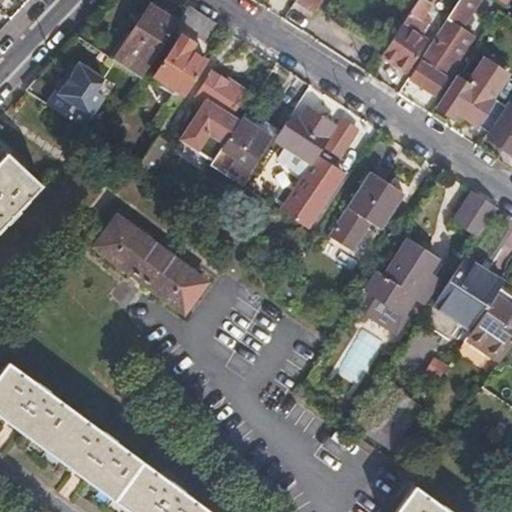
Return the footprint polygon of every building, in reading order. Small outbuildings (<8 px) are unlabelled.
[(295,0),(295,1),(312,11),(319,0),(295,0)] [(430,0),(415,0),(381,54),(406,70),(427,40),(418,35),(429,17),(423,13),(430,0)] [(480,0),(457,0),(453,8),(449,13),(408,77),(435,94),(474,34),(463,26),(480,0)] [(112,58),(140,78),(175,23),(177,21),(149,3),(112,58)] [(177,21),(175,23),(189,32),(203,41),(216,22),(200,12),(188,4),(177,21)] [(152,123),(161,129),(206,60),(188,49),(192,42),(181,35),(155,75),(175,88),(152,123)] [(488,132),(506,104),(494,96),(508,74),(486,59),(469,85),(458,78),(440,107),(454,117),(458,111),(488,132)] [(38,76),(26,90),(84,128),(105,96),(96,90),(105,78),(79,61),(71,74),(68,71),(57,88),(38,76)] [(235,125),(237,120),(228,114),(240,95),(223,84),(226,80),(212,71),(196,93),(206,99),(181,138),(212,159),(235,125)] [(488,132),(485,136),(511,153),(511,105),(507,103),(506,104),(488,132)] [(311,161),(323,144),(321,143),(332,126),(306,108),(294,125),(286,120),(275,137),(311,161)] [(268,135),(240,116),(240,117),(237,120),(235,125),(262,144),(268,135)] [(355,129),(340,119),(323,144),(334,151),(336,148),(341,151),(355,129)] [(89,132),(101,139),(107,130),(95,122),(89,132)] [(210,163),(218,168),(222,161),(242,175),(262,144),(235,125),(212,159),(210,163)] [(158,133),(140,161),(154,170),(172,142),(158,133)] [(0,229),(41,186),(6,152),(0,158),(0,229)] [(322,177),(330,164),(324,160),(318,156),(314,162),(310,168),(322,177)] [(282,210),(307,226),(343,173),(330,164),(322,177),(310,168),(282,210)] [(403,195),(369,173),(346,208),(327,236),(350,252),(369,223),(379,230),(403,195)] [(287,190),(278,184),(269,198),(278,204),(287,190)] [(496,206),(476,193),(459,219),(479,232),(496,206)] [(205,281),(115,215),(93,246),(183,312),(205,281)] [(395,255),(387,250),(364,285),(376,292),(363,310),(395,332),(408,313),(404,311),(415,295),(423,300),(438,279),(429,273),(438,260),(406,239),(395,255)] [(480,268),(463,257),(438,296),(477,322),(499,288),(476,273),(480,268)] [(511,293),(500,286),(499,288),(477,322),(468,335),(502,357),(511,342),(511,300),(511,299),(511,293)] [(437,379),(448,366),(435,356),(424,369),(437,379)] [(210,511),(5,361),(0,368),(0,415),(130,511),(210,511)] [(417,407),(383,385),(364,414),(379,424),(372,433),(393,446),(417,407)] [(399,442),(390,457),(411,471),(419,477),(429,462),(399,442)] [(451,511),(415,485),(394,511),(451,511)]
